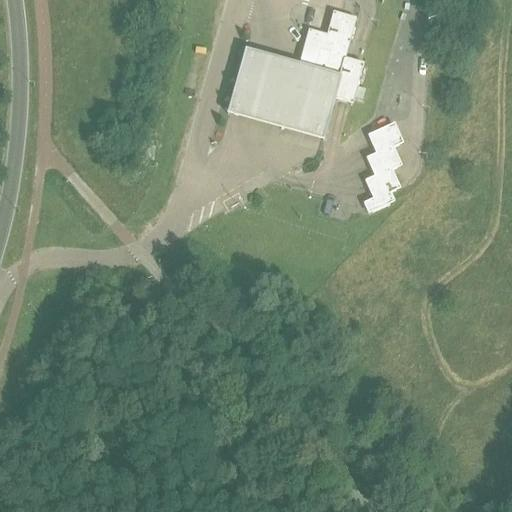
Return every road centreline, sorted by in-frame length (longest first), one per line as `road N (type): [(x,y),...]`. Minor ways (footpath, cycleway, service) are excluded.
road 1 (secondary): [(0,243),(20,124),(16,0)]
road 2 (unknown): [(412,0),(424,17),(419,151),(409,176)]
